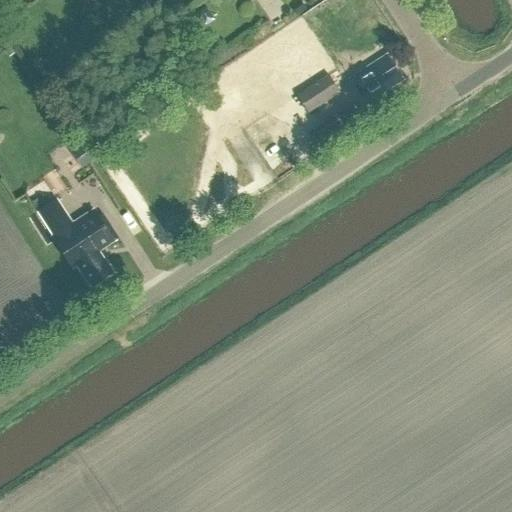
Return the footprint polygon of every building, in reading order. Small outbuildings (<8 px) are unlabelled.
[(366,105),(378,97),(399,83),(395,78),(400,75),(387,56),(350,80),(366,105)] [(307,114),(336,97),(340,94),(329,76),(297,97),(297,98),(307,114)] [(297,98),(287,104),(297,121),(307,114),(297,98)] [(310,136),(318,148),(362,120),(354,107),(310,136)] [(60,144),(78,169),(91,160),(74,135),(60,144)] [(52,238),(66,259),(73,269),(78,266),(92,288),(113,274),(99,252),(115,242),(94,211),(72,225),(56,201),(37,213),(53,237),(52,238)]
